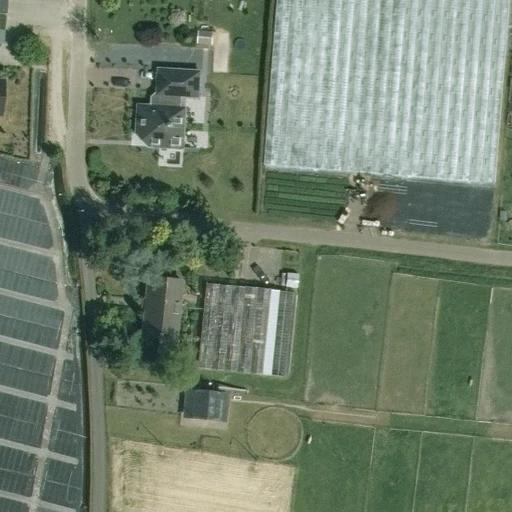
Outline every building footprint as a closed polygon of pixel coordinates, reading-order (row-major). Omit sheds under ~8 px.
[(176,0),(176,22),(203,22),(203,0),(176,0)] [(274,0),(262,165),(493,184),(508,0),(274,0)] [(199,74),(159,72),(157,95),(155,95),(150,99),(150,108),(144,108),(137,114),(136,135),(148,136),(148,147),(182,149),(185,110),(180,110),(181,97),(198,98),(199,74)] [(286,274),(285,287),(296,289),(298,276),(286,274)] [(175,339),(180,282),(147,279),(142,336),(175,339)] [(206,284),(197,369),(287,378),(295,294),(206,284)] [(182,418),(226,423),(229,394),(185,389),(182,418)]
